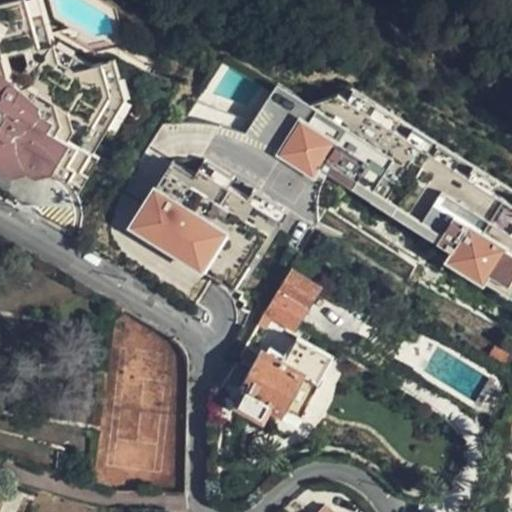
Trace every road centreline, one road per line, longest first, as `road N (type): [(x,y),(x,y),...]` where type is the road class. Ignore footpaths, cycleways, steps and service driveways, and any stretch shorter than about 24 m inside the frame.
road 1 (residential): [(0,220),(194,336),(205,511)]
road 2 (residential): [(263,511),(292,481),(315,471),(379,490),(391,511)]
